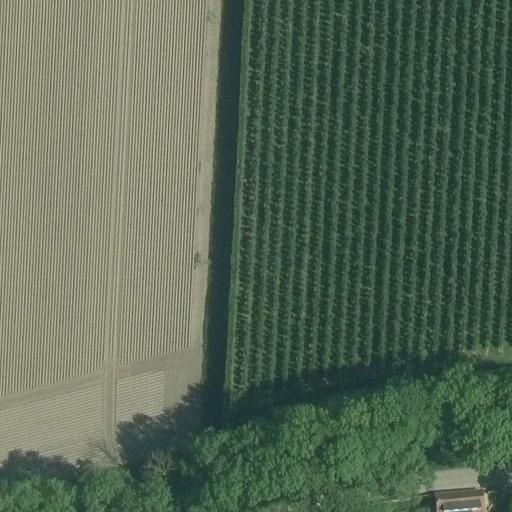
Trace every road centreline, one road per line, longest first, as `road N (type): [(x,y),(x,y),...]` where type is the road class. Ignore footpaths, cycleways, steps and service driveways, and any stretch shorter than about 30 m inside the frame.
road 1 (track): [(128,511),(360,450),(511,430)]
road 2 (tertiary): [(297,511),(511,473)]
